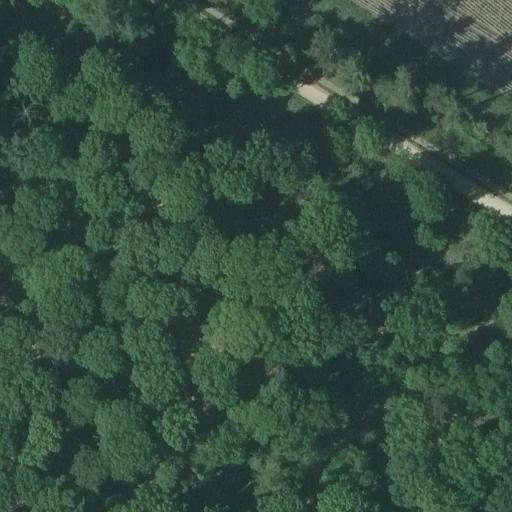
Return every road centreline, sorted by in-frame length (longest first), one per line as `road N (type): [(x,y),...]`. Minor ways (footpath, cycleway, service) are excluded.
road 1 (unclassified): [(163,0),(511,216)]
road 2 (track): [(0,162),(138,0)]
